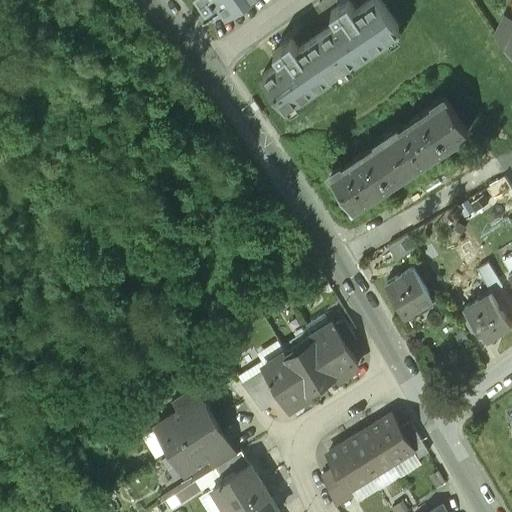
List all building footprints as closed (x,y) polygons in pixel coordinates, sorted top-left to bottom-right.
[(204,0),(208,5),(215,0),(220,0),(229,13),(247,0),(204,0)] [(281,63),(262,75),(284,107),(296,99),(297,101),(331,78),(330,76),(352,61),(353,63),(388,40),(387,38),(399,30),(379,0),(373,0),(355,12),(348,2),(330,13),(338,24),(298,51),(291,40),(274,52),(281,63)] [(511,15),(505,12),(493,34),(504,49),(511,32),(511,15)] [(330,175),(354,209),(469,131),(446,97),(330,175)] [(387,246),(396,261),(416,249),(407,234),(387,246)] [(492,288),(493,290),(503,284),(489,260),(478,267),(491,288),(492,288)] [(388,283),(406,314),(433,299),(414,267),(388,283)] [(484,330),(488,337),(511,323),(511,322),(493,290),(492,288),(491,288),(479,295),(480,297),(466,306),(481,332),(484,330)] [(345,318),(335,325),(347,345),(357,339),(345,318)] [(333,322),(312,335),(315,340),(334,372),(337,377),(359,364),(347,345),(335,325),(333,322)] [(289,355),(309,388),(334,372),(315,340),(289,355)] [(290,406),(312,393),(309,388),(289,355),(286,350),(264,364),(266,366),(283,394),(290,406)] [(283,394),(266,366),(244,379),(263,406),(283,394)] [(180,404),(202,391),(195,381),(173,394),(180,404)] [(171,442),(216,415),(202,391),(180,404),(157,418),(171,442)] [(392,412),(371,425),(393,461),(414,449),(414,448),(401,426),(392,412)] [(231,439),(216,415),(171,442),(186,466),(209,452),(231,439)] [(411,419),(401,426),(414,448),(414,449),(419,457),(429,450),(411,419)] [(371,425),(350,438),(372,474),(393,461),(371,425)] [(350,438),(328,450),(337,464),(350,487),(351,486),(372,474),(350,438)] [(237,449),(231,439),(209,452),(215,462),(216,462),(237,449)] [(243,445),(237,449),(216,462),(224,475),(251,459),(243,445)] [(266,482),(252,458),(251,459),(224,475),(214,481),(229,505),(266,482)] [(350,487),(337,464),(323,473),(336,502),(354,491),(351,486),(350,487)] [(281,507),(266,482),(229,505),(233,511),(272,511),(280,508),(281,507)]
